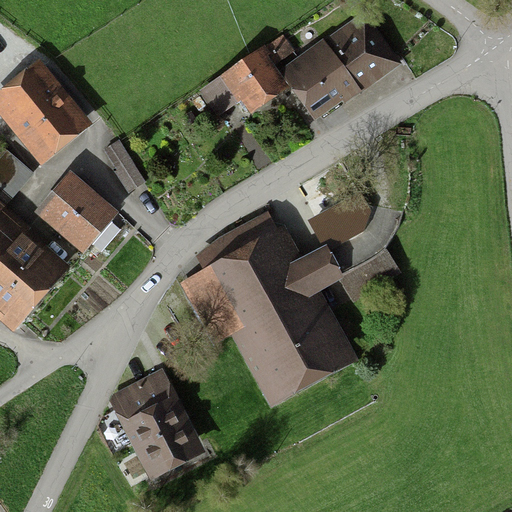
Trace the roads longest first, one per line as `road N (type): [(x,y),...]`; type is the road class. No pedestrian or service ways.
road 1 (residential): [(138,310),(181,248),(226,209),(443,82),(506,62)]
road 2 (residential): [(36,511),(138,310)]
road 3 (residential): [(0,395),(138,310)]
road 4 (unknown): [(84,150),(181,248)]
